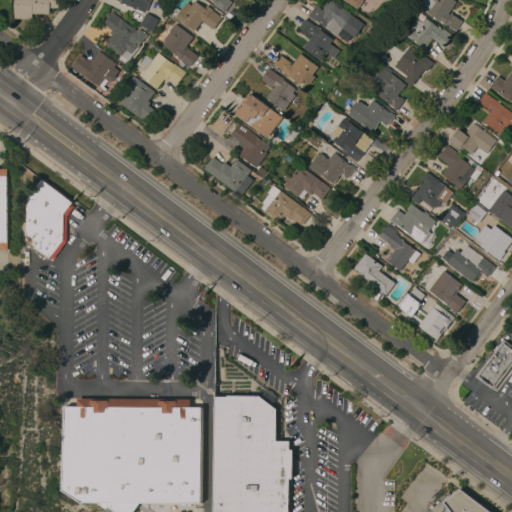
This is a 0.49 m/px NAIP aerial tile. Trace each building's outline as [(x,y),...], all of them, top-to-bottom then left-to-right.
[(57,0),(57,8),(48,8),(48,14),(31,14),(31,19),(14,19),(14,0),(57,0)] [(150,0),(145,13),(142,12),(141,13),(138,11),(138,10),(132,8),(132,9),(129,8),(130,7),(126,5),(125,6),(122,5),(123,4),(120,2),(120,0),(150,0)] [(227,0),(232,3),(224,13),(213,5),(215,2),(212,0),(227,0)] [(329,0),(363,25),(358,32),(359,32),(357,35),(356,35),(354,37),(341,29),(336,36),(315,21),(308,16),(315,5),(320,8),(319,9),(321,11),(323,7),(329,0)] [(363,0),(357,9),(343,0),(363,0)] [(442,23),(441,24),(439,23),(440,21),(438,20),(437,21),(435,19),(436,18),(435,18),(435,19),(432,17),(433,16),(426,12),(429,8),(420,3),(421,0),(452,0),(455,2),(447,14),(449,15),(451,12),(452,13),(451,15),(462,22),(456,31),(445,24),(444,24),(442,23)] [(186,2),(190,5),(194,1),(204,8),(206,6),(212,10),(211,11),(221,18),(212,30),(202,23),(203,22),(201,21),(194,31),(180,21),(179,22),(174,19),(186,2)] [(136,31),(138,28),(146,35),(138,46),(139,46),(128,62),(105,44),(112,35),(109,33),(111,31),(102,24),(107,17),(108,18),(112,12),(136,31)] [(151,32),(139,25),(146,13),(158,20),(151,32)] [(451,36),(443,47),(432,39),(424,49),(411,38),(410,39),(405,35),(417,20),(421,23),(424,18),(430,23),(431,22),(433,23),(432,24),(433,25),(434,24),(436,26),(435,26),(437,28),(438,27),(441,29),(441,28),(451,36)] [(303,48),(311,37),(308,34),(308,36),(298,28),(305,19),(314,26),(315,25),(319,28),(318,29),(332,40),(329,43),(338,51),(333,58),(326,53),(320,62),(303,48)] [(175,25),(192,38),(184,49),(185,51),(187,49),(197,56),(189,67),(178,58),(177,59),(175,57),(176,56),(174,55),(173,56),(171,54),(172,53),(171,52),(171,53),(168,52),(169,51),(163,46),(166,42),(163,40),(175,25)] [(350,36),(346,42),(338,37),(342,31),(350,36)] [(404,59),(409,53),(412,55),(415,50),(433,63),(426,72),(423,70),(418,77),(416,81),(415,81),(411,87),(403,81),(406,76),(397,69),(404,59)] [(116,64),(113,67),(119,71),(115,76),(112,81),(111,81),(109,83),(107,81),(103,87),(106,89),(105,91),(85,76),(84,76),(71,67),(80,55),(89,62),(91,59),(93,60),(99,52),(116,64)] [(149,82),(149,83),(146,81),(147,81),(140,75),(146,68),(140,63),(146,56),(152,60),(157,53),(172,65),(173,64),(185,73),(176,84),(167,78),(165,81),(163,80),(157,88),(149,82)] [(317,67),(311,75),(314,77),(308,85),(302,81),(299,85),(273,64),(280,55),(290,63),(289,64),(291,65),(300,54),(317,67)] [(396,111),(392,108),(392,107),(376,95),(381,88),(371,81),(382,65),(390,72),(389,73),(392,75),(391,75),(405,85),(401,91),(400,91),(396,96),(399,98),(400,97),(404,100),(396,111)] [(282,79),(281,80),(295,90),(292,94),(294,95),(283,111),(281,110),(281,111),(276,107),(277,107),(275,106),(273,105),(273,104),(271,103),(267,100),(265,98),(274,86),(272,85),(271,87),(261,80),(261,79),(261,78),(267,69),(268,70),(269,69),(282,79)] [(511,100),(510,103),(489,87),(497,76),(503,81),(511,70),(511,100)] [(146,123),(119,104),(130,89),(126,86),(133,77),(154,92),(147,101),(150,103),(148,106),(155,111),(146,123)] [(269,108),(268,109),(280,118),(266,137),(249,125),(249,126),(246,125),(247,123),(233,114),(249,93),(269,108)] [(505,126),(499,134),(482,122),(491,110),(489,109),(488,110),(478,102),(484,93),(494,100),(495,100),(498,102),(498,103),(511,113),(511,127),(510,130),(505,126)] [(386,127),(381,123),(381,122),(380,121),(376,125),(377,126),(372,132),(359,122),(356,126),(345,118),(357,101),(360,103),(360,102),(363,104),(362,105),(366,107),(371,100),(388,113),(389,112),(394,116),(386,127)] [(348,122),(347,122),(361,133),(353,142),(355,144),(363,134),(372,141),(356,162),(346,155),(346,156),(341,152),(343,149),(333,142),(337,138),(331,134),(343,118),(348,122)] [(238,144),(239,142),(230,135),(232,132),(230,131),(233,127),(235,128),(239,123),(255,136),(269,147),(264,153),(268,156),(268,158),(269,160),(268,162),(267,163),(266,165),(265,166),(263,167),(261,167),(256,163),(253,167),(251,165),(251,166),(249,164),(247,162),(247,163),(243,160),(243,159),(239,155),(244,149),(238,144)] [(482,132),(482,131),(495,141),(492,145),(494,147),(491,150),(489,149),(486,154),(476,147),(470,154),(461,147),(459,150),(448,142),(457,129),(464,134),(471,124),(482,132)] [(295,125),(300,129),(291,142),(285,137),(295,125)] [(480,173),(474,181),(469,177),(460,189),(458,188),(458,189),(454,186),(455,186),(441,175),(448,166),(437,158),(446,146),(456,153),(454,155),(474,169),(474,168),(480,173)] [(319,153),(328,159),(333,153),(350,166),(350,165),(355,168),(347,179),(342,176),(343,175),(341,173),(337,178),(333,184),(320,175),(319,175),(308,167),(319,153)] [(222,164),(223,162),(230,167),(235,159),(250,170),(247,176),(253,180),(242,195),(236,191),(235,192),(204,169),(212,157),(222,164)] [(329,188),(321,200),(311,193),(310,195),(306,192),(301,199),(298,196),(297,197),(283,187),(286,182),(283,180),(289,172),(291,174),(298,165),(329,188)] [(446,187),(438,198),(441,201),(436,207),(432,208),(420,200),(417,204),(410,199),(422,182),(420,180),(426,172),(446,187)] [(53,259),(50,257),(49,259),(24,241),(28,236),(26,235),(27,200),(42,180),(73,203),(71,205),(73,207),(67,215),(66,242),(53,259)] [(301,226),(291,218),(290,220),(284,216),(278,223),(264,212),(264,211),(261,208),(264,205),(261,203),(268,194),(267,193),(272,186),(310,214),(301,226)] [(511,197),(511,217),(507,224),(488,209),(493,202),(488,198),(496,189),(500,192),(502,190),(511,197)] [(389,220),(396,210),(403,215),(407,211),(406,210),(410,204),(421,213),(422,212),(423,213),(424,212),(428,215),(427,216),(435,222),(433,225),(434,225),(431,229),(430,228),(427,232),(433,236),(429,242),(431,244),(427,249),(418,241),(417,242),(413,239),(413,238),(407,233),(406,234),(402,231),(402,230),(396,225),(395,225),(389,220)] [(451,204),(461,212),(457,217),(458,218),(452,227),(440,219),(451,204)] [(486,212),(477,223),(467,216),(475,205),(486,212)] [(419,254),(412,264),(407,260),(400,271),(396,268),(396,269),(393,267),(393,266),(391,265),(391,266),(388,264),(389,263),(385,260),(387,258),(387,259),(390,255),(389,254),(391,253),(394,250),(388,246),(389,245),(378,237),(386,225),(396,233),(395,234),(399,237),(398,238),(403,241),(402,242),(409,247),(419,254)] [(511,240),(503,252),(504,253),(498,260),(479,245),(480,243),(475,238),(484,226),(490,230),(493,226),(511,240)] [(456,250),(460,253),(465,245),(494,267),(487,278),(480,273),(476,278),(475,278),(472,283),(446,263),(447,263),(441,258),(446,251),(452,255),(456,251),(456,250)] [(364,254),(381,266),(378,271),(394,284),(386,295),(357,274),(358,273),(353,269),(364,254)] [(456,314),(445,306),(441,302),(442,301),(428,291),(429,290),(424,287),(432,277),(436,280),(442,271),(461,285),(456,291),(455,290),(453,293),(465,302),(456,314)] [(399,309),(400,308),(397,306),(406,293),(408,294),(413,288),(423,295),(418,303),(420,304),(418,307),(419,308),(417,310),(425,316),(431,307),(432,308),(435,303),(454,318),(445,329),(445,328),(440,334),(441,334),(436,341),(417,326),(420,323),(412,317),(411,318),(399,309)] [(493,391),(474,377),(502,340),(511,347),(511,364),(505,375),(493,391)] [(292,479),(289,479),(288,511),(213,511),(214,400),(214,384),(227,384),(227,396),(258,396),(275,410),(275,441),(289,441),(289,450),(292,450),(292,479)] [(65,407),(77,407),(77,399),(190,399),(190,408),(200,408),(200,504),(140,503),(134,511),(116,511),(110,508),(108,510),(102,506),(102,504),(83,503),(65,491),(65,407)] [(489,511),(451,511),(443,502),(459,489),(489,511)]
